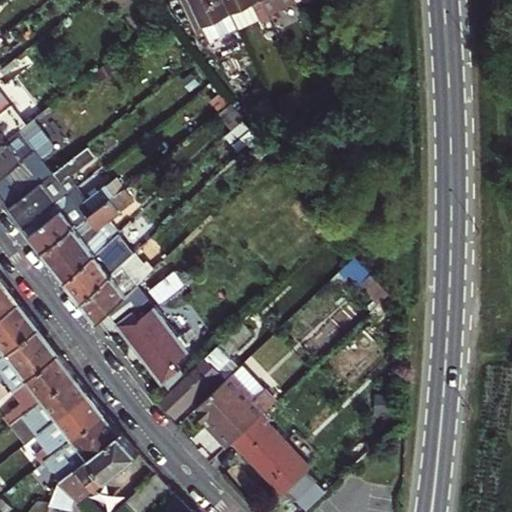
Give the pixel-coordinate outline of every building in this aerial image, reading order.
[(238,27),(231,11),(225,0),(189,0),(208,41),(238,27)] [(261,22),(269,18),(260,0),(225,0),(231,11),(253,2),(261,22)] [(296,1),(295,0),(260,0),(269,18),(298,5),(296,1)] [(253,2),(231,11),(238,27),(240,31),(261,22),(253,2)] [(155,3),(141,15),(148,25),(163,13),(155,3)] [(0,87),(0,144),(28,123),(0,87)] [(0,193),(10,206),(55,171),(44,157),(54,149),(55,143),(35,117),(28,123),(0,144),(0,193)] [(55,171),(10,206),(17,216),(25,226),(77,186),(69,176),(97,155),(89,145),(55,171)] [(77,186),(25,226),(34,238),(44,249),(132,182),(134,181),(125,171),(87,200),(77,186)] [(139,193),(132,182),(44,249),(55,264),(66,280),(109,242),(120,232),(110,220),(121,212),(119,209),(139,193)] [(109,242),(124,261),(135,251),(120,232),(109,242)] [(82,300),(124,261),(109,242),(66,280),(74,290),(82,300)] [(124,261),(82,300),(90,310),(98,321),(110,310),(143,279),(150,272),(135,251),(124,261)] [(331,279),(337,286),(350,274),(360,284),(372,273),(356,256),(331,279)] [(160,301),(162,304),(187,285),(176,270),(151,289),(160,301)] [(360,284),(378,304),(381,302),(391,293),(372,273),(360,284)] [(0,275),(0,316),(20,301),(10,288),(0,275)] [(151,289),(143,279),(110,310),(118,321),(141,351),(164,381),(171,390),(187,375),(176,362),(178,360),(177,359),(190,349),(187,345),(190,340),(184,332),(178,334),(156,304),(160,301),(151,289)] [(20,301),(0,316),(0,359),(40,327),(30,314),(20,301)] [(371,311),(380,321),(390,312),(381,302),(378,304),(371,311)] [(253,331),(250,329),(256,323),(249,316),(187,375),(171,390),(161,399),(168,406),(181,421),(196,407),(225,379),(239,365),(229,355),(253,331)] [(40,327),(0,359),(0,368),(15,388),(60,353),(50,340),(40,327)] [(60,353),(15,388),(24,401),(4,417),(11,425),(25,413),(30,409),(34,414),(38,411),(34,406),(75,372),(67,361),(60,353)] [(239,365),(225,379),(196,407),(230,444),(235,440),(262,414),(277,400),(242,363),(239,365)] [(36,435),(39,432),(45,428),(90,392),(82,382),(75,372),(34,406),(38,411),(34,414),(30,409),(25,413),(11,425),(26,444),(36,435)] [(51,455),(55,452),(61,448),(65,453),(69,450),(65,445),(105,411),(97,400),(90,392),(45,428),(39,432),(36,435),(45,447),(51,455)] [(377,394),(376,414),(393,415),(394,395),(377,394)] [(47,459),(62,478),(121,431),(113,421),(105,411),(65,445),(69,450),(65,453),(61,448),(55,452),(51,455),(47,459)] [(307,469),(311,466),(262,414),(235,440),(283,492),(287,488),(298,499),(318,481),(307,469)] [(62,478),(60,480),(77,498),(89,511),(142,511),(171,485),(158,472),(115,511),(104,511),(88,493),(140,452),(130,442),(121,431),(62,478)] [(47,459),(51,455),(45,447),(36,454),(43,462),(47,459)] [(73,510),(77,498),(60,480),(58,482),(50,504),(73,510)] [(298,499),(307,509),(326,490),(318,481),(298,499)] [(197,511),(194,509),(185,499),(175,489),(152,511),(197,511)] [(89,511),(77,498),(73,510),(72,511),(89,511)]
